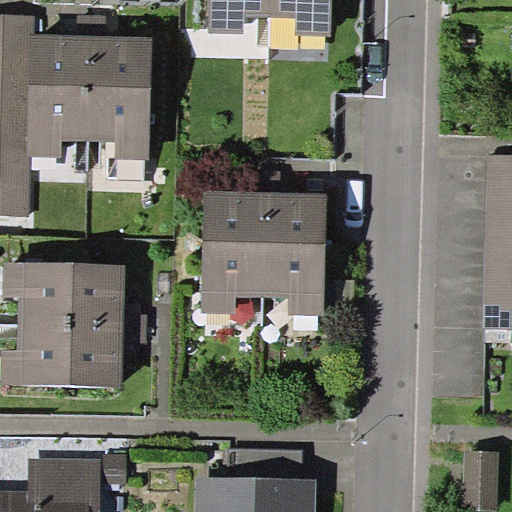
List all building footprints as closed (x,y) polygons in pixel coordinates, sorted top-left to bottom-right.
[(244,16),(271,17),(271,0),(210,0),(209,32),(244,33),(244,16)] [(271,0),(271,17),(297,17),(296,35),(332,35),(332,0),(271,0)] [(29,34),(35,34),(36,15),(0,14),(0,216),(30,217),(32,156),(26,156),(29,34)] [(35,34),(29,34),(26,156),(32,156),(63,157),(63,139),(90,139),(92,35),(77,35),(35,34)] [(105,36),(92,35),(90,139),(114,140),(113,158),(150,159),(153,37),(105,36)] [(511,154),(487,154),(483,329),(511,329),(511,154)] [(265,191),(278,191),(279,169),(251,169),(251,191),(265,191)] [(235,296),(263,297),(265,191),(251,191),(203,190),(201,312),(235,313),(235,296)] [(278,191),(265,191),(263,297),(288,297),(288,315),(324,316),(326,192),(278,191)] [(19,297),(19,324),(125,327),(125,314),(126,265),(5,263),(4,297),(19,297)] [(147,314),(125,314),(125,327),(125,341),(147,342),(147,314)] [(125,327),(19,324),(18,350),(1,350),(0,384),(123,387),(125,341),(125,327)] [(231,450),(231,478),(302,479),(303,451),(231,450)] [(464,450),(463,510),(498,511),(500,451),(464,450)] [(101,458),(101,482),(126,483),(127,454),(101,454),(101,458)] [(101,482),(101,458),(29,457),(28,490),(0,489),(0,511),(89,511),(101,511),(101,482)] [(315,511),(316,479),(302,479),(231,478),(196,477),(194,511),(315,511)]
